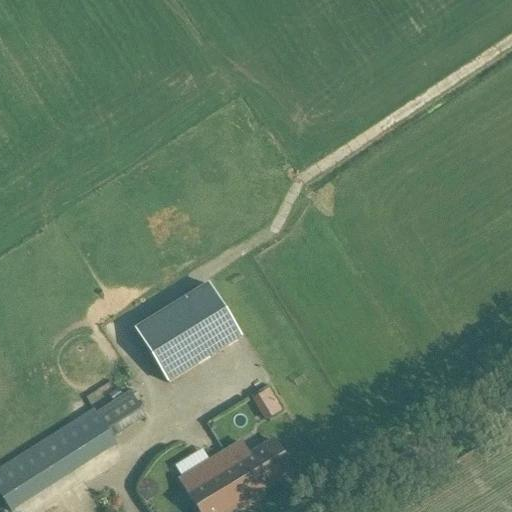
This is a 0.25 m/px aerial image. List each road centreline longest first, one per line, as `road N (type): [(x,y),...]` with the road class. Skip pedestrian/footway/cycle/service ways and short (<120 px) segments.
road 1 (track): [(511,47),(303,189),(278,236),(115,334)]
road 2 (unclassified): [(337,511),(511,404)]
